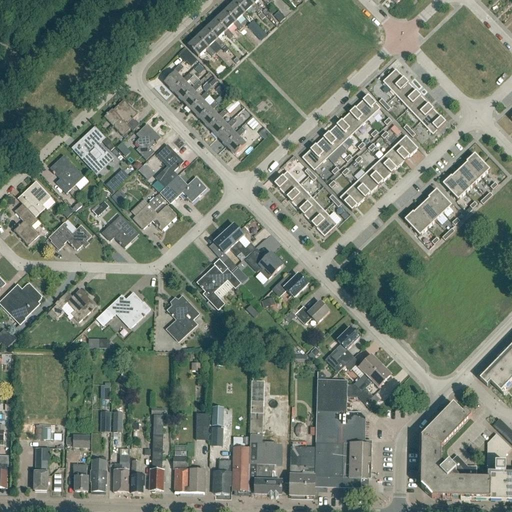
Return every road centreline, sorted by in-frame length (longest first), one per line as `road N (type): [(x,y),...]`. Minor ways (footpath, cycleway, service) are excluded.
road 1 (residential): [(0,244),(27,265),(150,268),(238,189)]
road 2 (residential): [(238,189),(402,38)]
road 3 (residential): [(476,115),(317,268)]
road 4 (residential): [(440,396),(317,268)]
road 5 (residential): [(0,194),(128,75)]
road 6 (residential): [(173,511),(0,506)]
road 7 (residential): [(238,189),(128,75)]
road 8 (residential): [(0,94),(99,0)]
road 9 (residential): [(440,396),(404,441),(400,511)]
